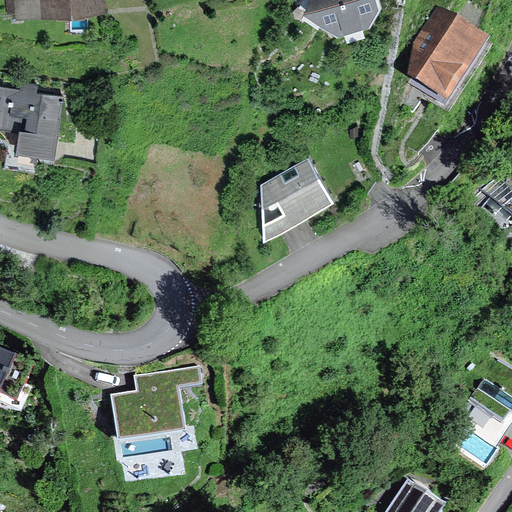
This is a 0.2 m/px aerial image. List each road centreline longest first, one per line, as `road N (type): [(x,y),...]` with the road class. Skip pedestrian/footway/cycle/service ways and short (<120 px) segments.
road 1 (residential): [(511,54),(469,132),(400,206),(240,296),(176,311)]
road 2 (residential): [(176,311),(173,292),(144,267),(0,229)]
road 3 (residential): [(0,312),(78,344),(131,349),(158,339),(176,311)]
